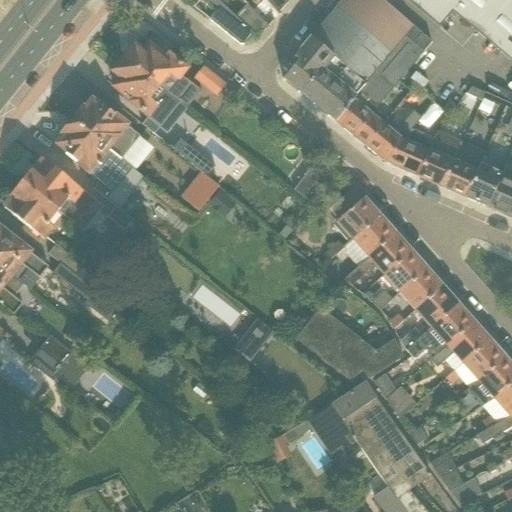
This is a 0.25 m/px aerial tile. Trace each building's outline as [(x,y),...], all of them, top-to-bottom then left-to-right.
[(253,35),(234,17),(216,0),(209,0),(219,9),(209,20),(240,45),(244,46),(252,36),(253,35)] [(241,0),(246,5),(267,27),(275,18),(259,0),(241,0)] [(266,0),(278,14),(287,5),(283,0),(266,0)] [(359,93),(414,28),(413,28),(379,0),(342,0),(289,64),(293,68),(283,80),(328,117),(335,123),(349,106),(359,93)] [(452,10),(496,46),(511,59),(511,0),(405,0),(438,27),(452,10)] [(267,27),(246,5),(234,17),(253,35),(252,36),(257,40),(267,27)] [(124,56),(125,57),(123,59),(158,88),(187,110),(200,91),(181,76),(186,70),(168,56),(167,58),(149,43),(142,52),(134,45),(132,48),(131,47),(124,56)] [(129,105),(147,118),(146,119),(147,120),(142,125),(154,135),(179,104),(158,88),(123,59),(122,61),(121,60),(113,69),(114,70),(112,73),(121,79),(114,88),(132,102),(129,105)] [(225,86),(203,68),(195,79),(217,96),(225,86)] [(466,95),(482,102),(483,98),(485,94),(471,87),(466,95)] [(371,116),(376,110),(377,108),(359,93),(349,106),(335,123),(355,139),(372,117),(371,116)] [(495,103),(483,98),(482,102),(478,109),(490,114),(495,103)] [(101,109),(96,105),(92,102),(85,110),(83,109),(73,121),(91,135),(90,136),(121,160),(139,137),(102,107),(101,109)] [(365,147),(388,119),(376,110),(371,116),(372,117),(355,139),(365,147)] [(402,141),(407,135),(407,134),(410,131),(420,118),(412,112),(399,128),(388,119),(365,147),(385,163),(402,141)] [(65,154),(99,182),(93,190),(116,208),(119,211),(144,179),(131,169),(131,168),(121,160),(90,136),(91,135),(73,121),(62,135),(64,137),(57,146),(66,153),(65,154)] [(433,140),(410,131),(407,134),(407,135),(402,141),(385,163),(417,177),(430,146),(433,140)] [(441,188),(465,199),(480,165),(483,156),(460,145),(454,157),(441,188)] [(454,157),(430,146),(417,177),(441,188),(454,157)] [(214,167),(205,160),(197,170),(206,177),(214,167)] [(83,234),(102,209),(81,193),(68,183),(69,182),(52,168),(51,168),(42,161),(34,171),(33,171),(31,173),(28,174),(25,179),(24,182),(22,185),(57,213),(57,212),(83,234)] [(502,174),(487,208),(510,219),(511,215),(511,165),(506,163),(504,168),(502,174)] [(502,174),(480,165),(465,199),(487,208),(502,174)] [(200,173),(180,198),(198,213),(218,188),(200,173)] [(12,198),(4,209),(13,215),(12,216),(31,231),(31,230),(44,240),(52,229),(47,225),(57,213),(22,185),(21,187),(18,188),(14,192),(14,194),(14,195),(12,198)] [(380,217),(364,199),(361,201),(352,191),(330,211),(338,221),(336,223),(352,240),(352,241),(380,217)] [(221,216),(225,219),(236,206),(219,192),(208,205),(212,208),(211,209),(220,216),(221,216)] [(133,222),(127,217),(119,211),(116,208),(108,218),(119,226),(125,232),(133,222)] [(233,209),(227,217),(235,224),(242,216),(233,209)] [(352,241),(368,259),(395,234),(380,217),(352,241)] [(292,232),(286,227),(279,235),(285,240),(292,232)] [(0,267),(23,286),(30,291),(48,268),(20,247),(21,245),(0,229),(0,267)] [(367,276),(376,268),(383,276),(411,252),(395,234),(368,259),(357,268),(356,269),(344,281),(351,287),(365,274),(367,276)] [(329,262),(344,248),(338,242),(323,255),(329,262)] [(92,277),(82,270),(74,264),(75,262),(56,246),(49,255),(61,265),(86,285),(92,277)] [(343,263),(348,258),(350,256),(344,248),(329,262),(328,263),(334,269),(342,262),(343,263)] [(399,294),(427,270),(411,252),(383,276),(399,294)] [(61,265),(53,275),(88,302),(95,291),(86,285),(61,265)] [(23,286),(0,267),(0,305),(14,316),(23,305),(14,298),(23,286)] [(415,312),(443,288),(427,270),(399,294),(415,312)] [(430,329),(458,305),(443,288),(415,312),(430,329)] [(380,311),(384,308),(376,299),(371,303),(380,311)] [(438,355),(474,323),(458,305),(430,329),(422,337),(422,336),(414,343),(414,344),(406,351),(405,352),(414,360),(430,346),(438,355)] [(365,383),(366,383),(404,358),(394,341),(376,352),(319,308),(294,339),(351,384),(358,375),(365,383)] [(390,322),(394,330),(404,322),(398,315),(390,322)] [(490,341),(474,323),(438,355),(430,362),(437,369),(452,355),(462,365),(490,341)] [(66,339),(74,346),(83,334),(75,328),(66,339)] [(40,350),(63,368),(73,356),(74,354),(51,336),(40,350)] [(406,351),(414,344),(407,337),(400,343),(406,351)] [(462,365),(476,382),(477,383),(505,359),(490,341),(462,365)] [(63,368),(40,350),(31,362),(54,381),(56,378),(63,368)] [(73,356),(63,368),(56,378),(72,390),(89,368),(73,356)] [(493,401),(511,383),(511,366),(505,359),(477,383),(468,391),(483,409),(493,401)] [(459,380),(453,373),(446,379),(452,386),(459,380)] [(430,478),(376,400),(377,399),(366,383),(365,383),(332,405),(355,439),(362,449),(389,487),(388,488),(397,500),(409,492),(430,478)] [(511,414),(511,383),(493,401),(508,418),(509,417),(511,414)] [(341,449),(355,439),(332,405),(305,422),(310,430),(312,429),(331,456),(341,449)] [(496,425),(486,430),(477,436),(483,445),(511,427),(511,414),(509,417),(508,418),(496,425)] [(486,430),(496,425),(492,418),(482,424),(486,430)] [(285,446),(310,430),(305,422),(268,445),(278,463),(291,456),(285,446)] [(420,429),(409,436),(416,446),(427,439),(420,429)] [(226,454),(234,467),(265,447),(257,434),(226,454)] [(511,459),(511,454),(510,450),(501,454),(505,462),(511,459)] [(432,460),(455,508),(481,495),(473,478),(462,483),(448,453),(432,460)] [(404,511),(397,500),(388,488),(373,499),(382,511),(404,511)] [(426,511),(409,492),(397,500),(404,511),(426,511)] [(23,511),(18,502),(8,507),(10,511),(23,511)]
